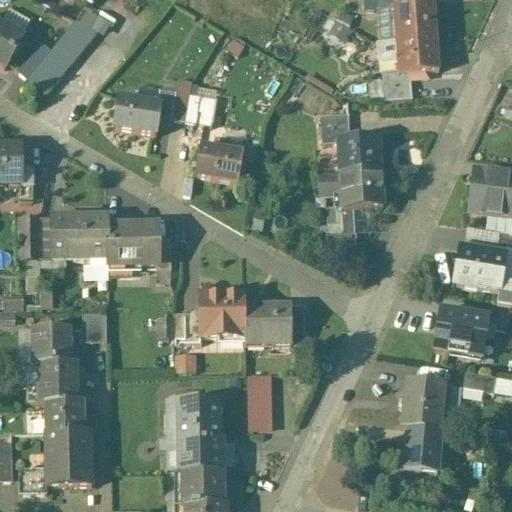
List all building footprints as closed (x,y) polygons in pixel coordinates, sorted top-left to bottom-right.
[(376,0),(377,12),(376,12),(376,13),(377,13),(392,12),(392,9),(404,9),(403,0),(376,0)] [(403,0),(404,9),(433,6),(432,0),(403,0)] [(404,9),(392,9),(392,12),(394,44),(434,41),(433,6),(404,9)] [(392,12),(377,13),(379,45),(394,44),(392,12)] [(0,70),(3,72),(21,41),(19,40),(28,24),(8,13),(2,25),(3,25),(1,29),(0,28),(0,70)] [(52,55),(27,84),(45,99),(96,37),(76,25),(52,55)] [(434,41),(394,44),(397,76),(397,79),(409,78),(437,76),(434,41)] [(40,45),(16,75),(27,84),(52,55),(40,45)] [(397,76),(381,77),(383,104),(383,105),(411,103),(409,78),(397,79),(397,76)] [(191,86),(176,84),(174,96),(175,97),(171,124),(182,126),(189,100),(191,86)] [(174,97),(159,95),(159,94),(158,94),(156,108),(160,109),(158,122),(170,124),(168,131),(169,131),(171,124),(175,97),(174,96),(174,97)] [(199,101),(189,100),(182,126),(194,128),(199,101)] [(156,108),(117,101),(118,101),(117,101),(112,133),(113,133),(154,140),(155,140),(158,122),(160,109),(156,108)] [(215,104),(200,102),(200,101),(199,101),(194,128),(194,129),(195,129),(195,128),(210,131),(210,132),(211,132),(216,103),(215,103),(215,104)] [(347,120),(320,121),(322,149),(337,148),(336,145),(349,145),(347,120)] [(349,145),(336,145),(337,148),(339,180),(379,178),(377,143),(349,145)] [(241,157),(200,150),(200,149),(199,149),(193,181),(194,181),(235,188),(236,188),(242,156),(241,156),(241,157)] [(18,150),(0,150),(0,188),(18,188),(18,174),(18,150)] [(30,174),(18,174),(18,188),(18,205),(31,206),(30,174)] [(511,181),(472,177),(467,219),(486,221),(487,215),(511,218),(511,181)] [(339,180),(333,180),(318,178),(320,201),(333,201),(333,212),(325,213),(327,239),(326,239),(326,241),(355,239),(355,238),(354,238),(353,214),(381,212),(379,178),(339,180)] [(511,218),(487,215),(486,221),(485,233),(497,236),(511,238),(511,218)] [(89,222),(63,223),(62,222),(49,223),(49,264),(83,263),(106,263),(106,232),(106,222),(90,222),(89,222)] [(38,223),(21,223),(22,264),(38,264),(38,223)] [(49,223),(38,223),(38,264),(49,264),(49,223)] [(155,231),(106,232),(106,263),(106,270),(154,269),(156,269),(155,244),(155,231)] [(511,238),(497,236),(494,251),(511,253),(511,238)] [(355,239),(326,241),(327,256),(356,254),(355,239)] [(169,243),(155,244),(156,269),(154,269),(154,275),(169,275),(169,243)] [(503,260),(458,252),(459,251),(457,250),(451,291),(452,291),(452,289),(497,297),(495,309),(509,311),(511,311),(511,289),(500,287),(505,258),(504,258),(503,260)] [(106,263),(83,263),(84,282),(106,282),(106,270),(106,263)] [(215,301),(215,299),(198,300),(199,317),(199,342),(200,342),(218,342),(218,341),(243,341),(243,309),(243,299),(241,299),(241,300),(215,301)] [(289,309),(243,309),(243,341),(243,351),(290,351),(290,350),(303,349),(303,330),(290,331),(289,310),(289,309)] [(303,330),(303,309),(289,310),(290,331),(303,330)] [(487,322),(439,314),(432,354),(449,357),(449,355),(479,360),(478,362),(480,362),(487,322)] [(199,317),(187,318),(187,349),(200,349),(200,342),(199,342),(199,317)] [(187,349),(187,318),(172,318),(172,349),(187,349)] [(105,319),(81,319),(81,347),(105,348),(105,319)] [(69,333),(29,333),(30,368),(36,368),(59,368),(70,367),(69,333)] [(59,368),(36,368),(36,389),(25,389),(25,390),(25,408),(36,408),(36,407),(42,407),(76,406),(76,367),(70,367),(59,368)] [(30,368),(18,368),(19,390),(25,390),(25,389),(36,389),(36,368),(30,368)] [(495,382),(463,376),(461,392),(492,397),(495,382)] [(444,389),(403,384),(398,432),(406,433),(439,436),(444,389)] [(219,405),(174,406),(176,477),(179,477),(223,477),(222,444),(219,444),(219,405)] [(76,406),(42,407),(43,438),(83,437),(82,406),(76,406)] [(439,436),(406,433),(402,473),(420,475),(420,474),(435,476),(439,436)] [(83,437),(43,438),(44,474),(44,492),(45,492),(90,491),(89,437),(83,437)] [(10,447),(0,447),(0,462),(10,462),(10,447)] [(0,462),(0,485),(10,485),(10,462),(0,462)] [(375,469),(361,467),(358,491),(372,492),(375,469)] [(44,492),(44,474),(17,474),(18,499),(45,498),(45,492),(44,492)] [(223,477),(179,477),(179,509),(174,510),(173,511),(225,511),(226,509),(223,509),(223,477)]
